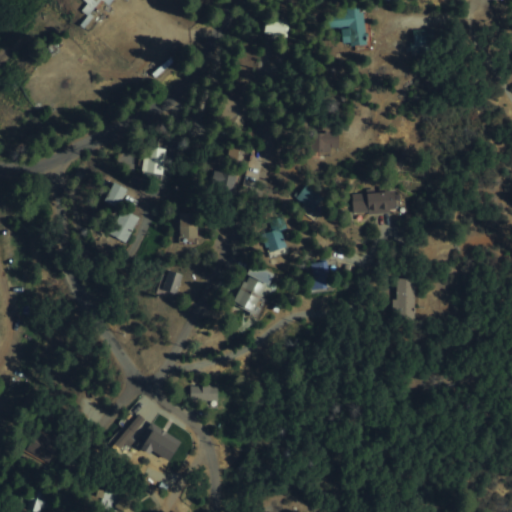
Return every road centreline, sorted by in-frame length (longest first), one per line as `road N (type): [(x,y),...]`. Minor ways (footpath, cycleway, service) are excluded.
road 1 (residential): [(43,165),(66,269),(135,378),(185,412),(199,433),(222,511)]
road 2 (residential): [(0,166),(43,165),(161,103),(194,67),(233,0)]
road 3 (residential): [(140,380),(164,364),(186,329),(246,194),(261,129)]
road 4 (residential): [(135,378),(63,511)]
